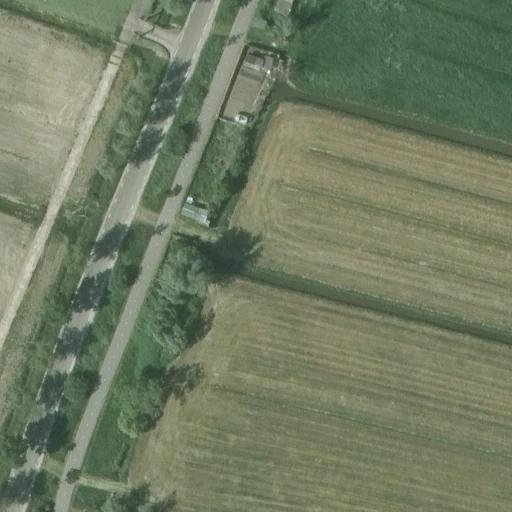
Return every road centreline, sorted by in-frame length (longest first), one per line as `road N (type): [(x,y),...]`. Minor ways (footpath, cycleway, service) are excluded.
road 1 (tertiary): [(12,511),(39,421),(206,0)]
road 2 (track): [(0,334),(139,0)]
